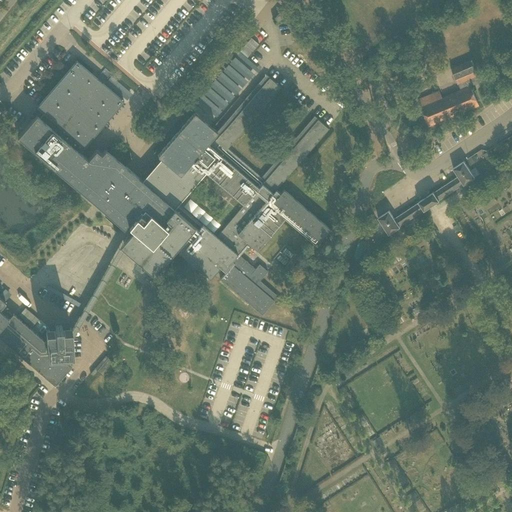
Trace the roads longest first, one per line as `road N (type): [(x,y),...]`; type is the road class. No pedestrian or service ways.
road 1 (unclassified): [(260,511),(370,169),(399,157)]
road 2 (unclassified): [(399,157),(296,0)]
road 3 (unclassified): [(399,157),(411,171),(428,172),(511,116)]
